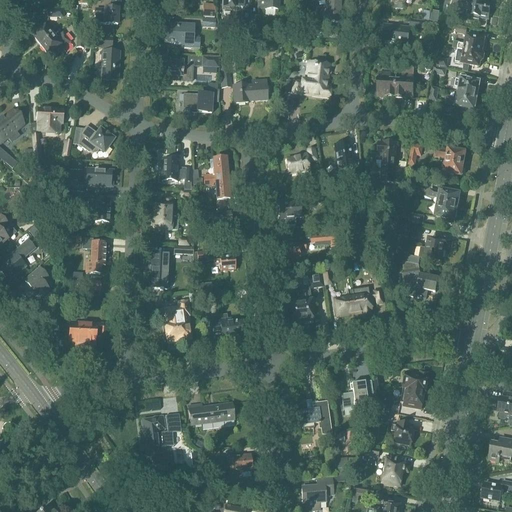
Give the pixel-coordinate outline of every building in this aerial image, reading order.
[(224,0),(223,9),(233,10),(233,1),(243,2),(243,0),(224,0)] [(278,0),(257,0),(257,10),(265,10),(265,11),(278,11),(278,0)] [(326,0),(325,24),(340,24),(340,0),(326,0)] [(391,0),(391,1),(392,2),(391,10),(402,11),(403,3),(405,3),(405,0),(414,0),(424,1),(423,0),(391,0)] [(453,0),(451,16),(465,19),(466,17),(472,18),(472,20),(478,22),(478,19),(479,19),(488,20),(488,17),(491,16),(492,11),(490,9),(490,6),(482,4),(483,3),(476,1),(475,0),(453,0)] [(103,26),(117,27),(118,12),(119,12),(119,3),(111,2),(110,10),(104,10),(104,11),(95,10),(95,17),(94,25),(103,26)] [(203,18),(214,18),(214,6),(207,6),(207,12),(203,12),(203,18)] [(49,10),(49,19),(65,19),(65,10),(49,10)] [(259,19),(251,19),(249,37),(258,37),(259,19)] [(215,21),(203,21),(202,28),(214,29),(215,21)] [(410,21),(409,28),(423,30),(424,23),(410,21)] [(30,35),(40,47),(54,36),(52,33),(55,30),(48,22),(43,26),(42,25),(30,35)] [(167,26),(166,44),(180,45),(179,50),(199,51),(199,40),(193,39),(194,27),(167,26)] [(409,29),(384,27),(382,42),(397,44),(396,46),(407,47),(409,29)] [(54,36),(40,47),(50,60),(51,59),(52,60),(53,60),(54,60),(55,60),(56,60),(56,59),(57,59),(57,58),(57,57),(57,56),(56,55),(70,44),(62,35),(57,39),(54,36)] [(464,52),(482,56),(484,42),(483,42),(483,39),(465,36),(464,44),(453,42),(452,50),(464,52)] [(84,39),(77,38),(76,50),(82,51),(84,39)] [(111,40),(94,39),(94,49),(110,51),(111,40)] [(482,56),(464,52),(462,60),(456,59),(454,65),(479,69),(480,64),(482,64),(484,56),(482,56)] [(116,82),(118,55),(101,54),(100,81),(116,82)] [(218,60),(203,59),(202,68),(217,69),(218,60)] [(222,81),(229,80),(228,60),(221,61),(222,80),(222,81)] [(446,69),(447,62),(436,60),(435,67),(446,69)] [(161,62),(160,77),(175,78),(175,83),(191,83),(192,68),(182,67),(182,63),(161,62)] [(329,67),(315,65),(306,64),(304,84),(293,82),(292,96),(300,97),(301,95),(311,97),(311,98),(329,100),(330,90),(326,90),(329,67)] [(401,79),(395,79),(394,99),(412,100),(413,83),(412,83),(413,76),(413,70),(402,69),(401,79)] [(434,69),(433,75),(444,77),(446,71),(434,69)] [(376,98),(394,99),(395,79),(390,79),(390,75),(379,74),(379,80),(378,80),(376,98)] [(459,89),(458,94),(476,98),(479,85),(469,82),(469,81),(464,80),(463,81),(461,81),(461,82),(456,81),(454,88),(459,89)] [(247,87),(233,88),(234,105),(248,104),(248,103),(267,102),(266,82),(253,83),(254,87),(247,87)] [(438,91),(431,90),(429,101),(436,102),(438,91)] [(205,115),(211,116),(211,104),(218,105),(218,92),(205,91),(205,97),(183,96),(182,110),(205,115)] [(476,101),(476,98),(458,94),(457,101),(447,99),(446,105),(456,107),(456,108),(473,112),(474,109),(476,108),(477,103),(476,101)] [(64,113),(62,113),(48,112),(48,111),(40,111),(40,112),(37,112),(36,125),(38,125),(37,133),(61,135),(61,127),(63,127),(64,113)] [(0,144),(7,139),(11,144),(19,137),(15,133),(15,132),(23,127),(22,126),(27,122),(21,115),(16,119),(12,113),(3,120),(2,118),(0,119),(0,144)] [(104,154),(114,140),(100,130),(96,135),(86,128),(84,131),(81,131),(78,147),(85,152),(86,151),(92,155),(97,154),(99,151),(104,154)] [(37,137),(31,137),(33,162),(39,161),(37,137)] [(62,158),(69,160),(72,143),(64,142),(62,158)] [(377,157),(382,158),(381,186),(393,187),(393,184),(400,187),(404,177),(405,170),(394,168),(396,145),(383,144),(383,145),(378,144),(377,157)] [(412,144),(410,155),(408,166),(414,167),(416,156),(420,157),(422,146),(412,144)] [(349,145),(334,147),(338,173),(353,171),(349,145)] [(286,161),(289,176),(309,172),(307,163),(316,162),(314,150),(307,152),(308,156),(306,157),(306,156),(300,157),(300,158),(286,161)] [(448,153),(436,151),(435,158),(446,160),(445,162),(443,162),(443,166),(445,166),(444,175),(462,178),(463,170),(461,169),(464,155),(448,152),(448,153)] [(212,161),(214,176),(204,176),(205,182),(227,180),(225,160),(212,161)] [(178,163),(162,162),(161,183),(177,183),(177,181),(185,181),(185,184),(191,184),(192,171),(185,171),(185,175),(177,175),(178,163)] [(95,172),(85,171),(84,186),(111,188),(112,173),(103,172),(103,171),(102,170),(96,170),(95,171),(95,172)] [(349,173),(352,194),(362,192),(359,172),(349,173)] [(229,201),(227,180),(205,182),(205,189),(215,188),(216,202),(229,201)] [(425,185),(415,183),(414,189),(424,191),(425,185)] [(65,193),(82,194),(82,186),(65,185),(65,193)] [(438,205),(456,207),(459,196),(440,193),(440,194),(430,192),(429,198),(439,200),(438,205)] [(88,214),(95,214),(94,224),(109,225),(110,202),(95,201),(95,202),(89,202),(88,214)] [(155,204),(154,219),(175,220),(175,215),(171,214),(172,202),(163,202),(163,204),(161,204),(160,204),(160,203),(159,203),(158,203),(157,203),(157,204),(156,204),(155,204)] [(299,203),(292,204),(292,206),(278,207),(279,221),(301,219),(299,203)] [(454,222),(456,207),(438,205),(435,219),(447,221),(446,224),(452,225),(453,222),(454,222)] [(211,211),(199,212),(200,220),(212,220),(211,211)] [(0,247),(7,241),(15,234),(0,215),(0,247)] [(213,235),(221,235),(222,242),(232,241),(230,215),(212,216),(213,235)] [(423,218),(410,216),(409,222),(422,224),(423,218)] [(179,220),(175,220),(154,219),(153,233),(155,233),(155,234),(156,234),(156,235),(157,235),(158,235),(159,234),(160,234),(161,234),(162,232),(170,232),(178,232),(179,220)] [(42,221),(29,233),(39,245),(45,240),(42,236),(45,234),(42,221)] [(418,240),(420,228),(397,223),(395,236),(418,240)] [(424,258),(425,258),(441,261),(444,249),(450,250),(451,242),(435,239),(434,242),(428,240),(426,249),(420,248),(418,259),(424,260),(424,258)] [(0,265),(0,272),(8,282),(25,268),(20,262),(34,250),(27,243),(0,265)] [(105,267),(105,253),(108,253),(108,248),(105,248),(106,245),(90,244),(89,266),(87,266),(87,276),(101,277),(101,267),(105,267)] [(305,245),(281,247),(283,261),(291,261),(292,267),(300,266),(299,251),(305,251),(305,245)] [(210,253),(199,254),(200,264),(211,263),(210,253)] [(152,255),(150,290),(166,291),(168,256),(152,255)] [(233,258),(213,259),(213,267),(220,267),(220,273),(235,272),(233,258)] [(404,279),(405,286),(407,297),(412,296),(415,297),(415,299),(417,300),(418,301),(420,302),(423,301),(424,300),(425,299),(426,298),(427,292),(435,294),(438,280),(420,277),(419,277),(419,267),(403,263),(404,279)] [(28,287),(20,294),(31,307),(48,293),(42,286),(49,281),(39,269),(24,282),(28,287)] [(306,275),(309,291),(323,289),(321,273),(306,275)] [(322,274),(324,287),(331,285),(329,273),(322,274)] [(78,282),(77,292),(99,294),(99,283),(78,282)] [(369,296),(367,296),(366,290),(352,292),(353,298),(354,315),(363,314),(363,317),(366,319),(369,318),(371,316),(370,313),(371,313),(370,302),(375,302),(376,305),(382,304),(380,292),(374,293),(374,296),(369,296)] [(290,326),(292,326),(293,328),(295,329),(298,329),(300,327),(300,325),(313,323),(310,303),(309,291),(300,292),(301,304),(296,305),(295,297),(286,299),(287,308),(285,308),(286,316),(288,316),(290,326)] [(353,298),(352,292),(347,292),(348,299),(334,300),(336,309),(338,309),(340,317),(354,315),(353,298)] [(212,300),(211,293),(194,294),(195,301),(212,300)] [(166,343),(167,343),(177,342),(178,345),(189,344),(188,341),(190,341),(187,318),(189,318),(187,304),(178,305),(178,309),(165,311),(167,324),(164,325),(166,337),(165,337),(164,337),(164,338),(163,339),(163,340),(164,341),(164,342),(165,342),(166,343)] [(214,334),(221,333),(222,339),(242,337),(240,325),(236,326),(236,325),(235,325),(235,321),(227,322),(227,317),(212,319),(214,334)] [(68,335),(68,341),(69,341),(69,344),(83,345),(83,347),(91,348),(91,344),(95,344),(95,335),(102,335),(102,326),(88,325),(70,324),(69,335),(68,335)] [(401,390),(422,394),(424,394),(426,380),(425,380),(426,375),(419,374),(418,379),(404,376),(401,390)] [(373,382),(375,395),(381,394),(379,381),(373,382)] [(341,402),(343,410),(367,407),(364,384),(351,386),(353,400),(341,402)] [(422,394),(401,390),(402,390),(399,404),(403,405),(402,408),(419,411),(422,394)] [(507,415),(511,416),(511,394),(507,394),(506,400),(500,399),(497,414),(499,414),(498,418),(500,421),(504,422),(507,420),(507,415)] [(313,411),(307,412),(299,413),(300,421),(300,423),(301,423),(301,427),(318,425),(320,425),(321,437),(331,435),(326,404),(312,406),(313,411)] [(190,428),(234,422),(231,406),(201,410),(201,407),(188,408),(190,428)] [(379,406),(377,412),(389,414),(391,408),(379,406)] [(377,414),(376,420),(388,422),(389,416),(377,414)] [(159,453),(159,450),(182,447),(178,416),(164,418),(166,435),(157,436),(157,434),(163,433),(161,419),(153,420),(154,421),(141,423),(143,435),(145,435),(147,454),(145,454),(146,464),(148,463),(149,466),(167,464),(165,452),(159,453)] [(392,445),(409,448),(413,428),(397,425),(396,428),(391,427),(390,433),(394,434),(392,445)] [(358,435),(350,434),(349,434),(348,443),(358,444),(359,435),(358,435)] [(501,446),(491,445),(488,462),(498,464),(499,458),(510,461),(510,463),(511,454),(511,442),(500,440),(500,441),(502,441),(501,446)] [(378,453),(365,450),(364,457),(376,459),(378,453)] [(199,466),(197,455),(189,456),(191,467),(199,466)] [(226,459),(228,475),(251,473),(250,457),(226,459)] [(385,464),(381,485),(398,488),(401,474),(402,474),(403,472),(401,472),(402,466),(394,465),(395,464),(393,463),(394,461),(385,459),(384,464),(385,464)] [(302,502),(300,503),(302,506),(302,511),(319,511),(319,506),(325,505),(325,498),(333,497),(331,481),(319,482),(320,488),(301,490),(302,502)] [(511,484),(503,483),(502,489),(484,485),(481,500),(499,504),(502,491),(511,493),(511,484)] [(353,486),(352,493),(371,496),(373,490),(353,486)] [(396,511),(398,505),(376,501),(374,511),(368,511),(365,511),(364,511),(396,511)]
